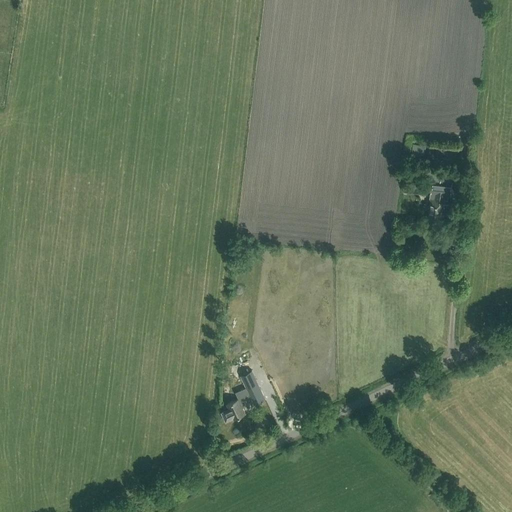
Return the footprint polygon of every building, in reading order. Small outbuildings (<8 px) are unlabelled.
[(430,178),(431,169),(416,167),(414,177),(430,178)] [(424,183),(411,181),(409,192),(423,194),(424,183)] [(435,194),(434,199),(430,198),(428,214),(430,214),(429,220),(442,221),(443,214),(451,215),(452,205),(444,204),(444,200),(443,200),(443,195),(449,195),(451,183),(432,181),(431,194),(435,194)] [(243,365),(238,367),(241,372),(256,365),(251,355),(240,359),(243,365)] [(242,389),(251,385),(246,371),(237,375),(242,389)] [(233,418),(234,419),(246,413),(239,398),(227,404),(229,409),(222,412),(226,421),(233,418)]
